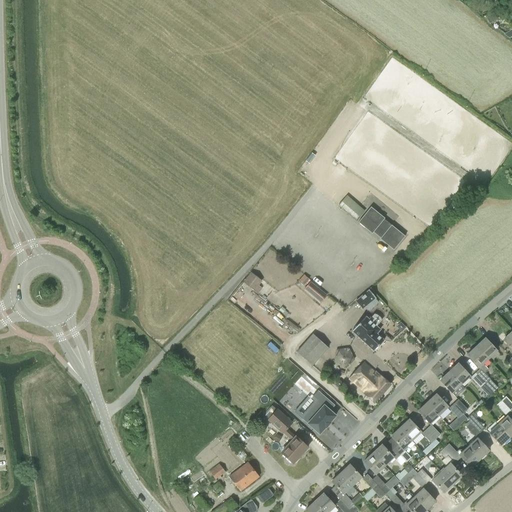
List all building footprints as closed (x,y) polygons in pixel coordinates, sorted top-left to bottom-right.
[(493,12),(486,17),(490,24),(497,20),(493,12)] [(507,195),(511,190),(511,178),(501,188),(507,195)] [(356,222),(364,212),(346,197),(338,206),(356,222)] [(393,251),(405,237),(391,226),(389,228),(382,222),(384,219),(370,208),(358,223),(372,235),(373,233),(380,239),(379,240),(393,251)] [(260,282),(248,273),(242,281),(257,293),(261,289),(257,286),(260,282)] [(298,282),(303,286),(307,280),(303,276),(298,282)] [(309,284),(305,290),(320,303),(325,296),(309,284)] [(369,291),(355,302),(361,310),(375,299),(369,291)] [(351,332),(374,352),(383,341),(376,335),(380,331),(376,327),(381,321),(379,320),(380,319),(377,316),(376,317),(374,315),(369,321),(365,317),(351,332)] [(400,323),(396,327),(401,332),(404,328),(400,323)] [(511,350),(511,332),(503,341),(511,350)] [(311,366),(327,349),(312,335),(296,352),(311,366)] [(485,339),(476,348),(487,360),(496,351),(485,339)] [(344,346),(331,359),(344,371),(357,357),(344,346)] [(467,356),(480,370),(484,374),(488,371),(482,365),(487,360),(476,348),(467,356)] [(395,355),(388,362),(399,374),(406,367),(395,355)] [(373,403),(390,385),(375,372),(374,373),(363,363),(348,379),(365,394),(364,395),(373,403)] [(458,364),(449,373),(460,385),(469,377),(458,364)] [(489,380),(484,374),(480,370),(475,374),(484,384),(494,394),(498,390),(489,380)] [(460,385),(449,373),(440,381),(451,393),(460,385)] [(480,388),(484,384),(475,374),(471,378),(480,388)] [(314,397),(324,407),(308,425),(320,435),(336,417),(330,412),(335,406),(319,391),(314,397)] [(436,395),(427,403),(438,416),(447,407),(436,395)] [(511,404),(505,397),(501,402),(510,412),(511,409),(511,404)] [(458,401),(454,405),(463,414),(467,410),(458,401)] [(510,412),(501,402),(497,406),(506,416),(510,412)] [(438,416),(427,403),(418,412),(429,424),(438,416)] [(463,414),(454,405),(449,409),(458,419),(463,414)] [(272,406),(264,416),(268,420),(277,410),(272,406)] [(292,463),(293,464),(307,448),(296,437),(295,437),(286,429),(291,424),(277,410),(268,420),(283,433),(292,441),(281,453),(286,458),(287,460),(290,463),(292,463)] [(477,418),(473,413),(467,419),(471,423),(480,433),(485,429),(476,419),(477,418)] [(511,422),(507,417),(498,425),(509,438),(511,435),(511,422)] [(400,429),(411,441),(420,433),(409,420),(400,429)] [(476,437),(480,433),(471,423),(466,427),(476,437)] [(500,446),(509,438),(498,425),(489,434),(500,446)] [(426,430),(435,440),(440,435),(430,426),(426,430)] [(392,438),(387,443),(400,456),(406,463),(407,462),(411,459),(404,452),(408,448),(406,446),(411,441),(400,429),(391,437),(392,438)] [(431,444),(435,440),(426,430),(421,434),(431,444)] [(477,439),(468,447),(479,459),(488,451),(477,439)] [(382,445),(372,454),(384,466),(389,461),(391,464),(395,460),(400,456),(387,443),(383,447),(382,445)] [(479,459),(468,447),(463,452),(462,450),(458,450),(456,453),(448,444),(444,449),(454,460),(455,460),(456,462),(461,457),(470,468),(479,459)] [(461,476),(450,464),(454,460),(444,449),(439,453),(445,458),(442,461),(447,467),(441,472),(452,485),(461,476)] [(384,466),(372,454),(364,462),(375,474),(384,466)] [(240,492),(259,477),(248,463),(229,477),(240,492)] [(209,472),(215,480),(225,472),(219,464),(209,472)] [(340,473),(352,485),(361,477),(350,465),(340,473)] [(421,469),(416,474),(425,483),(430,479),(421,469)] [(443,493),(452,485),(441,472),(432,481),(443,493)] [(352,485),(340,473),(331,482),(343,494),(352,485)] [(399,482),(402,478),(398,473),(394,477),(399,482)] [(362,479),(371,488),(376,484),(372,480),(367,474),(362,479)] [(421,487),(425,483),(416,474),(412,478),(421,487)] [(377,476),(372,480),(376,484),(385,494),(390,490),(386,485),(377,476)] [(215,494),(223,488),(219,483),(211,488),(215,494)] [(371,488),(363,496),(367,501),(375,493),(381,498),(384,495),(385,494),(376,484),(371,488)] [(268,488),(257,497),(260,502),(264,502),(273,495),(273,494),(269,489),(268,488)] [(385,494),(390,499),(396,493),(392,488),(390,490),(385,494)] [(434,501),(423,489),(414,498),(425,510),(426,509),(427,510),(429,510),(432,507),(431,506),(430,505),(434,501)] [(204,511),(211,506),(202,494),(195,500),(204,511)] [(313,503),(321,511),(327,511),(334,506),(323,494),(313,503)] [(399,508),(404,504),(395,495),(390,499),(399,508)] [(349,509),(353,505),(345,496),(340,500),(349,509)] [(229,511),(237,506),(231,498),(211,511),(229,511)] [(425,511),(424,511),(425,510),(414,498),(405,507),(409,511),(425,511)] [(335,504),(342,511),(345,511),(349,509),(340,500),(335,504)] [(252,501),(249,503),(248,502),(234,511),(255,511),(256,511),(257,507),(252,501)] [(321,511),(313,503),(304,511),(305,511),(321,511)]
